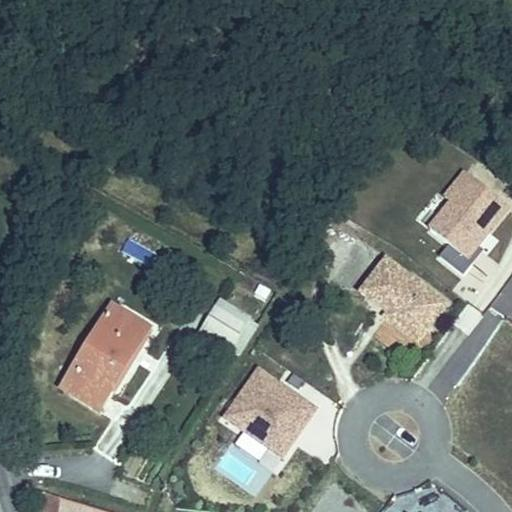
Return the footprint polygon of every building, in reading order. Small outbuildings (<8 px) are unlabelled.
[(446,243),(437,257),(465,275),(511,203),(460,171),(423,228),(446,243)] [(384,256),(358,290),(380,307),(383,303),(389,307),(386,311),(382,315),(403,332),(411,322),(423,332),(445,304),(384,256)] [(201,268),(197,284),(214,289),(219,273),(201,268)] [(240,335),(251,318),(219,297),(208,314),(240,335)] [(101,413),(153,329),(110,302),(58,387),(101,413)] [(357,352),(373,312),(350,303),(335,343),(357,352)] [(383,303),(380,307),(386,311),(389,307),(383,303)] [(411,322),(403,332),(416,341),(423,332),(411,322)] [(219,416),(283,460),(319,408),(255,364),(219,416)] [(299,501),(286,489),(265,511),(295,511),(293,509),(299,501)] [(35,495),(41,511),(58,511),(60,499),(40,493),(35,495)]
